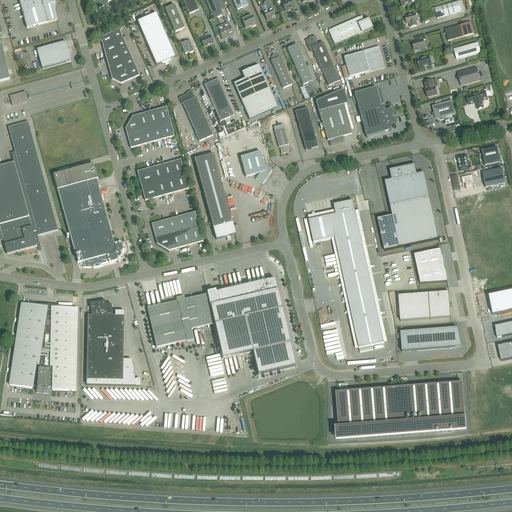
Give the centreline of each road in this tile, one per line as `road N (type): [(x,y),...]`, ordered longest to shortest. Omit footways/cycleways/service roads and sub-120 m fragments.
road 1 (unclassified): [(434,142),(480,347),(475,361),(322,372),(284,242)]
road 2 (motorway): [(511,489),(319,502),(157,499),(0,484)]
road 3 (unclassified): [(101,112),(352,0)]
road 4 (unclassified): [(284,242),(282,200),(302,174),(424,144)]
road 5 (unknown): [(473,318),(394,321),(393,289),(467,289)]
road 6 (unclassified): [(146,275),(101,112)]
road 7 (unclassified): [(424,144),(382,0)]
road 8 (unclassified): [(0,275),(80,287),(146,275)]
road 9 (motorway): [(0,497),(142,511)]
road 10 (unclassified): [(146,275),(284,242)]
